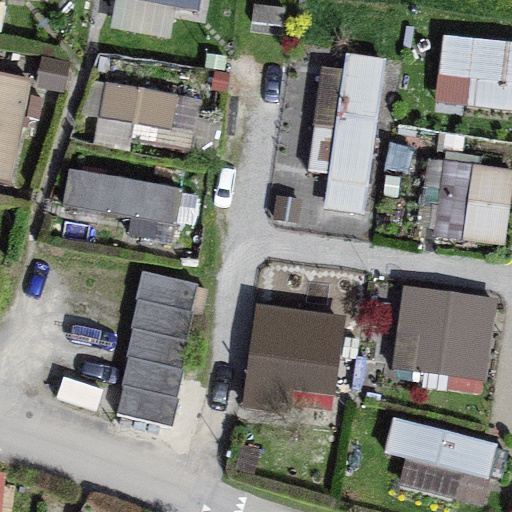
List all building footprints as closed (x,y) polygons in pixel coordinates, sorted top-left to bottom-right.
[(200,0),(128,0),(198,12),(200,0)] [(511,51),(473,47),(467,90),(502,95),(499,115),(511,116),(511,51)] [(112,60),(112,83),(186,85),(187,62),(112,60)] [(356,219),(399,224),(417,77),(379,73),(374,81),(351,84),(339,188),(359,190),(356,219)] [(28,84),(0,78),(0,184),(7,186),(28,84)] [(108,88),(102,119),(169,131),(175,100),(108,88)] [(511,258),(511,179),(454,171),(451,193),(475,196),(467,252),(511,258)] [(74,174),(68,210),(173,228),(179,192),(74,174)] [(191,315),(198,288),(142,275),(135,302),(137,303),(191,315)] [(511,308),(434,296),(427,342),(462,347),(457,380),(511,388),(511,308)] [(193,316),(191,315),(137,303),(131,331),(133,331),(187,344),(193,316)] [(383,325),(289,314),(277,412),(315,417),(319,385),(375,392),(383,325)] [(189,345),(187,344),(133,331),(126,359),(128,360),(182,373),(189,345)] [(184,373),(182,373),(128,360),(121,388),(124,389),(177,402),(184,373)] [(179,402),(177,402),(124,389),(117,417),(173,430),(179,402)] [(511,511),(511,449),(425,430),(417,468),(440,474),(434,496),(502,511),(511,511)] [(0,485),(0,511),(16,511),(17,486),(0,485)]
